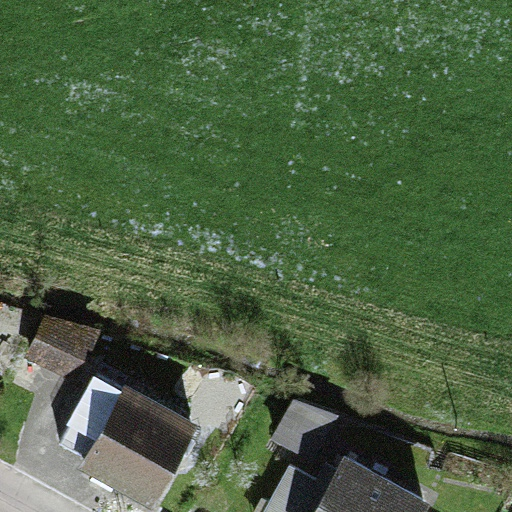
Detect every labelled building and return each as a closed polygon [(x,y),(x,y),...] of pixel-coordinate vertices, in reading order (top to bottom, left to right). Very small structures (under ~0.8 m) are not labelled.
[(70,374),(92,328),(45,316),(30,349),(43,355),(41,360),(70,374)] [(0,325),(0,347),(15,355),(23,336),(0,325)] [(58,438),(151,493),(191,422),(96,370),(58,438)] [(335,412),(294,397),(274,433),(311,453),(335,412)] [(344,454),(311,511),(415,511),(423,499),(344,454)]
